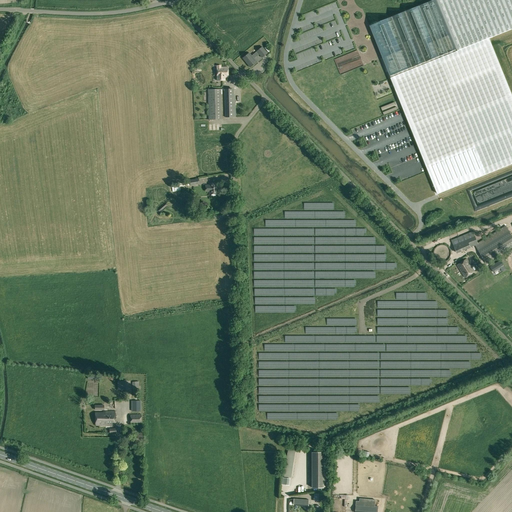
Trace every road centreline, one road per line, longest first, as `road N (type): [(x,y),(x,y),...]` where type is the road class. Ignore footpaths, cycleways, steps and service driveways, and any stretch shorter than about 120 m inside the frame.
road 1 (unclassified): [(511,346),(170,1)]
road 2 (primary): [(164,511),(0,454)]
road 3 (unclassified): [(0,9),(89,14),(170,1)]
